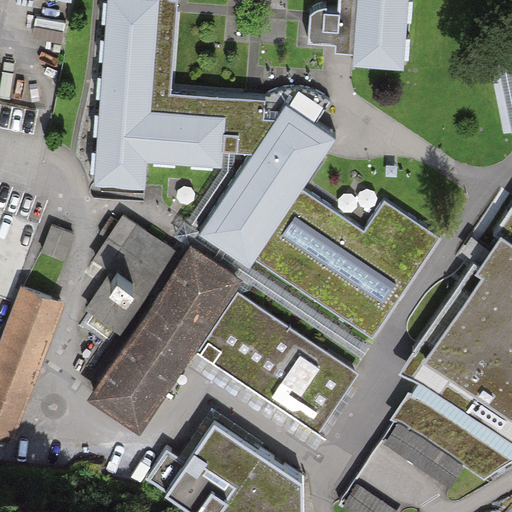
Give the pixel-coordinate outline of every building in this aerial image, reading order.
[(221,146),(224,109),(225,90),(170,86),(176,0),(338,0),(338,6),(325,5),(325,2),(323,2),(312,6),(309,10),(307,38),(335,40),(334,45),(353,47),(352,58),(403,62),(404,53),(407,53),(409,31),(405,31),(406,15),(410,16),(411,0),(103,0),(102,19),(106,19),(105,34),(101,34),(100,56),(103,56),(102,72),(98,72),(97,93),(100,93),(99,109),(96,109),(94,130),(98,130),(97,146),(93,145),(92,167),(95,167),(94,176),(145,180),(147,154),(154,155),(154,158),(176,160),(176,156),(192,158),(191,161),(213,163),(213,159),(220,160),(221,146)] [(251,148),(197,228),(247,262),(251,256),(371,336),(439,234),(383,197),(363,227),(300,185),(335,132),(315,119),(329,99),(322,94),(307,87),(291,85),(273,89),(264,93),(225,90),(224,109),(221,146),(251,148)] [(511,202),(402,368),(511,441),(511,202)] [(200,347),(316,426),(353,370),(238,292),(235,296),(225,289),(234,276),(236,275),(191,245),(191,247),(181,262),(166,251),(169,247),(124,217),(99,253),(116,264),(88,306),(119,327),(138,298),(151,307),(94,388),(92,388),(138,420),(138,417),(203,322),(213,328),(200,347)] [(51,225),(41,249),(62,257),(72,234),(51,225)] [(0,430),(9,434),(59,300),(22,286),(0,344),(0,430)] [(341,501),(357,511),(424,511),(502,469),(405,403),(341,501)] [(200,511),(303,511),(303,474),(214,414),(185,457),(166,444),(145,475),(200,511)]
